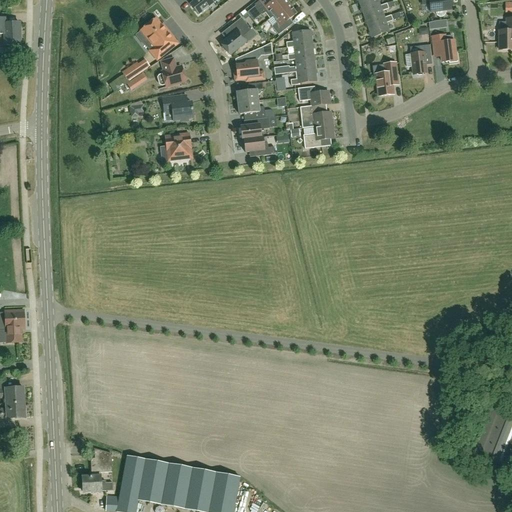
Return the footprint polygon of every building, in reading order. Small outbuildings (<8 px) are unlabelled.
[(212,1),(212,0),(190,0),(192,3),(189,5),(198,16),(214,3),(212,1)] [(273,17),(289,5),(284,0),(261,0),(260,1),(261,3),(256,7),(262,16),(268,11),(273,17)] [(380,7),(378,0),(377,0),(361,0),(358,1),(362,13),(380,7)] [(449,0),(421,0),(422,6),(429,5),(430,13),(436,12),(436,14),(437,16),(438,17),(440,18),(442,18),(444,17),(445,15),(446,13),(446,11),(451,10),(449,0)] [(395,7),(393,2),(380,7),(362,13),(367,25),(384,19),(384,18),(382,12),(395,7)] [(289,5),(273,17),(277,23),(272,28),(278,36),(289,27),(285,23),(296,14),(289,5)] [(384,19),(367,25),(371,39),(389,32),(386,24),(401,18),(399,13),(391,16),(384,18),(384,19)] [(0,35),(20,35),(20,24),(5,25),(5,20),(0,19),(0,35)] [(226,41),(221,45),(222,46),(221,48),(224,51),(226,52),(229,56),(239,48),(241,48),(244,45),(244,44),(246,43),(247,43),(257,35),(251,28),(249,29),(241,19),(228,29),(233,35),(226,41)] [(511,19),(506,20),(506,32),(499,32),(499,51),(511,50),(511,19)] [(147,25),(148,26),(142,30),(151,41),(145,45),(157,61),(177,44),(166,31),(166,30),(165,30),(164,30),(156,20),(153,22),(151,22),(147,25)] [(293,48),(312,45),(311,31),(292,33),(293,42),(286,43),(287,49),(294,48),(293,48)] [(20,35),(0,35),(0,49),(6,49),(5,46),(21,46),(20,35)] [(455,55),(454,48),(453,42),(452,42),(451,37),(445,38),(445,36),(432,38),(434,50),(440,49),(442,63),(448,62),(449,64),(457,63),(456,55),(455,55)] [(314,58),(312,45),(293,48),(294,48),(294,55),(287,56),(288,61),(295,60),(314,58)] [(419,47),(419,48),(420,54),(405,56),(406,67),(407,68),(412,68),(413,75),(416,75),(418,76),(421,76),(423,74),(427,74),(425,62),(431,61),(429,46),(419,47)] [(235,82),(246,80),(246,82),(264,80),(263,76),(260,74),(258,74),(257,62),(261,57),(260,49),(240,58),(241,66),(236,67),(236,74),(234,74),(235,82)] [(289,74),(296,73),(315,71),(314,58),(295,60),(296,67),(289,68),(289,74)] [(162,73),(166,88),(185,82),(181,67),(176,69),(173,60),(161,63),(164,72),(162,73)] [(149,67),(145,61),(138,65),(137,64),(122,74),(128,82),(149,67)] [(398,86),(397,76),(395,64),(384,65),(385,74),(376,75),(378,97),(393,96),(392,87),(398,86)] [(315,71),(296,73),(297,80),(290,81),(291,86),(299,85),(298,84),(316,82),(315,71)] [(116,92),(128,85),(124,78),(112,85),(116,92)] [(248,85),(249,92),(236,93),(237,104),(258,102),(257,95),(259,95),(261,92),(261,91),(263,90),(262,84),(248,85)] [(300,108),(316,107),(329,105),(328,92),(315,93),(314,88),(297,89),(299,102),(311,101),(311,107),(300,108)] [(186,96),(162,99),(164,113),(172,112),(173,122),(181,121),(181,123),(186,122),(188,120),(193,119),(191,103),(186,104),(186,96)] [(252,121),(268,119),(274,118),(274,113),(271,111),(264,111),(264,107),(258,108),(258,102),(237,104),(239,115),(252,114),(252,121)] [(130,115),(137,114),(143,114),(143,107),(129,108),(130,115)] [(313,122),(314,128),(332,126),(330,113),(317,114),(316,107),(300,108),(301,123),(313,122)] [(242,141),(262,138),(260,138),(260,132),(264,132),(263,130),(270,129),(268,119),(252,121),(253,126),(240,128),(242,141)] [(315,135),(303,136),(305,150),(321,148),(320,141),(333,139),(332,126),(314,128),(315,135)] [(177,138),(177,136),(165,137),(167,153),(169,152),(169,158),(171,159),(187,157),(189,155),(188,147),(190,147),(189,137),(177,138)] [(245,153),(257,152),(258,157),(275,155),(274,148),(268,149),(267,144),(263,144),(262,138),(242,141),(243,141),(245,153)] [(21,330),(24,330),(23,311),(5,312),(5,314),(0,314),(0,325),(6,325),(6,326),(12,325),(13,330),(21,330)] [(0,331),(6,331),(6,344),(22,343),(21,330),(13,330),(12,325),(6,326),(6,325),(0,325),(0,331)] [(0,399),(5,399),(5,405),(24,404),(23,389),(5,390),(0,390),(0,399)] [(24,404),(5,405),(6,409),(1,409),(1,410),(0,409),(0,419),(5,419),(5,420),(25,419),(24,404)] [(511,469),(511,413),(495,407),(476,455),(511,469)] [(83,492),(91,492),(91,494),(101,493),(101,491),(113,491),(112,483),(106,484),(105,481),(100,482),(100,474),(111,473),(110,455),(94,450),(94,459),(90,459),(91,477),(82,477),(83,492)] [(135,511),(138,501),(137,500),(145,461),(127,458),(120,498),(106,498),(105,511),(112,511),(135,511)] [(196,511),(233,511),(240,479),(145,461),(137,500),(138,501),(160,505),(196,511)]
